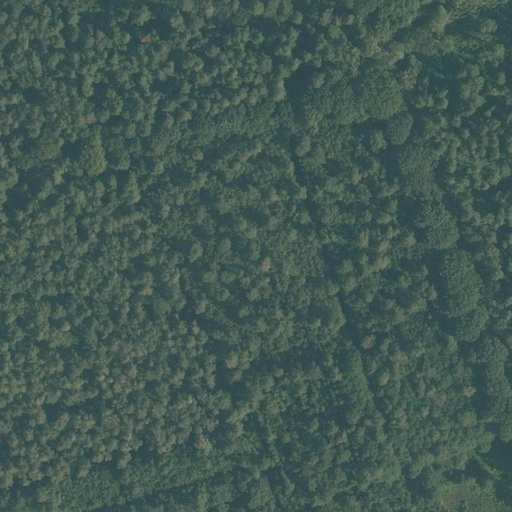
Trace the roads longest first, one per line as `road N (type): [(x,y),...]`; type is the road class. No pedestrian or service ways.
road 1 (unknown): [(0,148),(383,41)]
road 2 (track): [(511,349),(366,0)]
